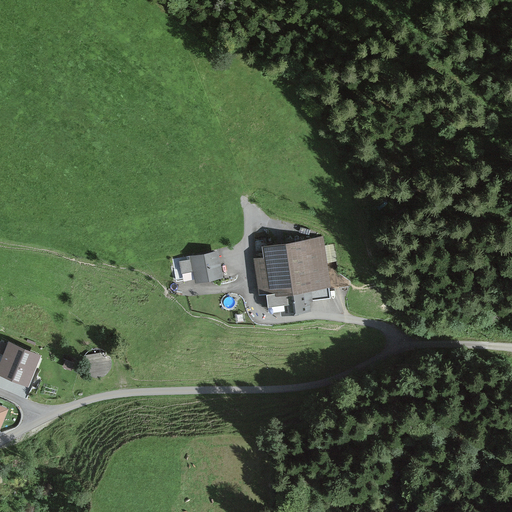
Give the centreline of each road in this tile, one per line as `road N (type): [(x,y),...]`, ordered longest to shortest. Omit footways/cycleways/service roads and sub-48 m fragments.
road 1 (residential): [(42,417),(126,392),(305,385),(398,348)]
road 2 (track): [(405,0),(511,130)]
